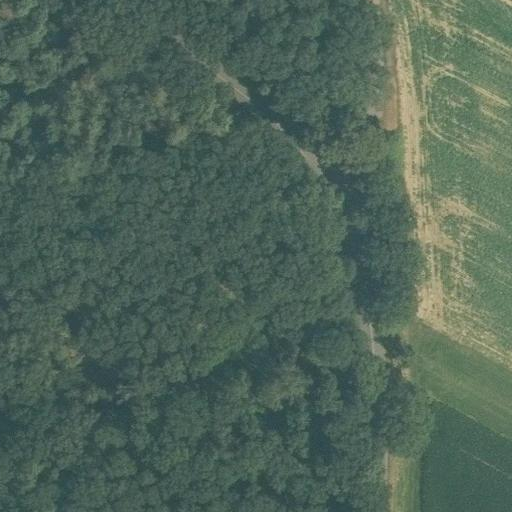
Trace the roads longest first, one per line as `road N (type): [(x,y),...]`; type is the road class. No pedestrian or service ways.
road 1 (unclassified): [(319,216),(274,140),(93,0)]
road 2 (unclassified): [(377,511),(374,407),(345,273),(319,216)]
road 3 (unclassified): [(319,216),(344,167),(358,109),(360,0)]
